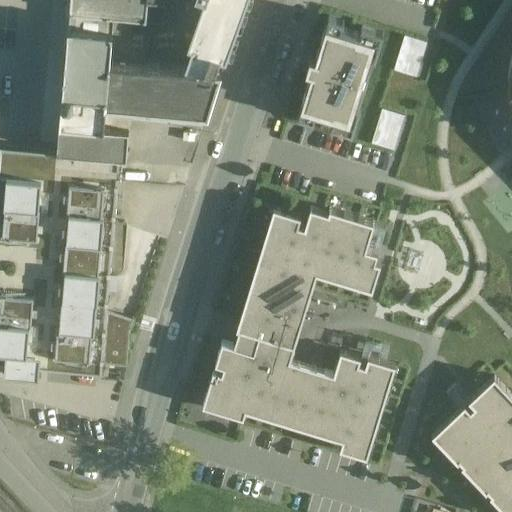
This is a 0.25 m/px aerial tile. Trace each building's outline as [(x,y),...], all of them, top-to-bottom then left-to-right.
[(58,154),(127,159),(129,132),(104,130),(112,31),(132,33),(133,18),(162,21),(164,0),(70,0),(68,27),(60,126),(58,154)] [(246,0),(203,0),(188,44),(193,46),(185,67),(215,69),(220,55),(226,58),(246,0)] [(335,14),(333,20),(384,36),(379,50),(383,51),(389,30),(335,14)] [(311,73),(300,107),(350,122),(375,39),(325,25),(315,59),(309,57),(305,71),(311,73)] [(404,34),(394,69),(417,76),(427,41),(404,34)] [(185,67),(143,63),(143,62),(140,62),(136,107),(138,107),(138,106),(206,113),(208,113),(209,110),(221,72),(222,69),(219,69),(219,70),(185,67)] [(405,115),(382,108),(371,143),(394,150),(405,115)] [(110,373),(127,159),(58,154),(0,149),(0,373),(43,377),(44,367),(110,373)] [(375,221),(329,207),(328,211),(311,205),(305,226),(299,224),(302,214),(274,205),(232,342),(222,339),(202,403),(244,416),(247,409),(343,438),(340,447),(368,455),(397,362),(368,354),(365,363),(360,362),(362,355),(340,348),(333,371),(291,358),(317,272),(373,289),(381,261),(376,260),(378,251),(367,248),(375,221)] [(369,337),(367,351),(380,353),(382,340),(369,337)] [(511,511),(511,392),(494,374),(431,434),(506,511),(511,511)]
